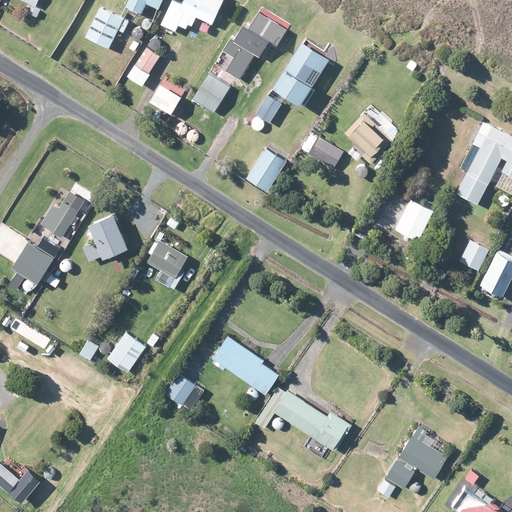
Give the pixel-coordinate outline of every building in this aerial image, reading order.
[(127,0),(125,7),(141,14),(146,2),(160,8),(163,0),(127,0)] [(223,0),(221,0),(184,0),(182,6),(171,1),(161,26),(175,32),(178,26),(186,30),(188,25),(191,27),(196,16),(212,23),(223,0)] [(100,8),(85,39),(107,49),(123,18),(100,8)] [(287,29),(259,12),(248,30),(241,26),(233,39),(230,37),(222,50),(234,57),(225,71),(239,79),(254,54),(259,57),(268,42),(276,47),(287,29)] [(300,43),(272,90),(302,107),(330,60),(300,43)] [(147,48),(129,75),(141,83),(159,56),(147,48)] [(209,73),(194,99),(215,111),(230,85),(209,73)] [(160,86),(150,102),(169,114),(179,98),(160,86)] [(266,96),(255,114),(268,121),(279,104),(266,96)] [(363,113),(343,133),(356,145),(353,148),(368,163),(391,141),(363,113)] [(480,146),(456,195),(477,205),(501,158),(507,161),(502,171),(511,175),(511,137),(484,123),(474,143),(480,146)] [(319,137),(309,153),(333,168),(343,152),(319,137)] [(285,161),(265,149),(246,181),(266,193),(285,161)] [(52,204),(41,224),(63,237),(85,200),(69,191),(60,208),(52,204)] [(410,200),(395,231),(418,242),(433,211),(410,200)] [(113,216),(87,227),(102,262),(128,251),(113,216)] [(471,240),(460,261),(478,271),(489,250),(471,240)] [(161,241),(148,263),(176,280),(189,257),(161,241)] [(28,242),(12,266),(38,282),(53,258),(28,242)] [(511,273),(511,261),(497,255),(481,287),(501,297),(511,273)] [(127,332),(106,360),(125,374),(145,346),(127,332)] [(226,336),(211,358),(266,395),(279,375),(262,364),(264,361),(226,336)] [(86,339),(78,353),(90,360),(98,346),(86,339)] [(202,390),(176,373),(164,392),(190,410),(202,390)] [(278,387),(257,423),(265,428),(275,412),(336,449),(351,425),(329,412),(327,416),(287,392),(278,387)] [(418,427),(377,492),(388,498),(395,487),(402,491),(416,468),(434,480),(448,457),(422,441),(427,432),(418,427)] [(0,463),(0,484),(20,502),(38,481),(27,471),(19,480),(0,463)] [(455,511),(500,511),(465,489),(452,510),(455,511)]
